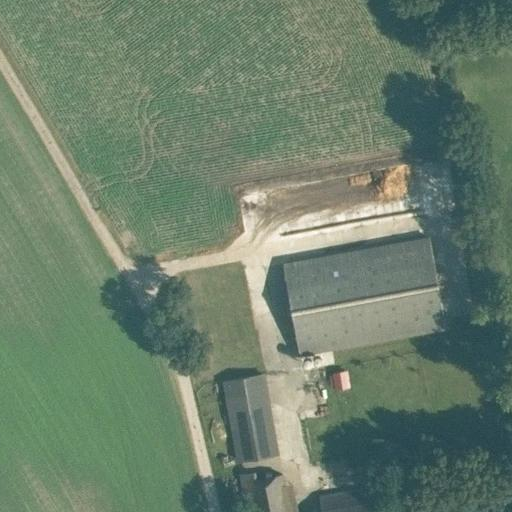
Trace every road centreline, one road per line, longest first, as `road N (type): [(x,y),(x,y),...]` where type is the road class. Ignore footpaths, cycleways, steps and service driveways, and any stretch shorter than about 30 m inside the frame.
road 1 (track): [(0,77),(122,279),(253,244)]
road 2 (track): [(122,279),(173,353),(214,511)]
